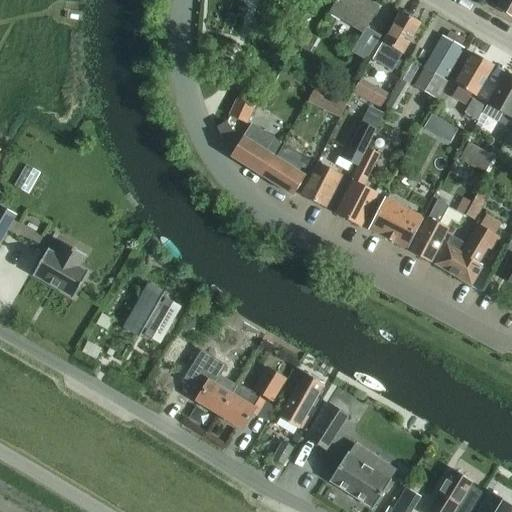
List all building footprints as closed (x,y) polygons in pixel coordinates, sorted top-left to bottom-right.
[(366,60),(381,35),(367,27),(379,7),(367,0),(334,0),(328,12),(363,32),(352,51),(366,60)] [(511,0),(499,0),(495,7),(511,17),(511,0)] [(383,42),(372,59),(392,71),(396,64),(402,53),(420,22),(401,11),(383,42)] [(301,29),(293,43),(305,49),(313,35),(301,29)] [(442,35),(423,68),(444,80),(445,80),(464,48),(461,46),(445,36),(442,35)] [(493,65),(473,53),(455,84),(475,96),(493,65)] [(511,75),(505,72),(487,103),(482,113),(497,122),(502,112),(511,117),(511,75)] [(399,78),(385,105),(393,109),(408,83),(399,78)] [(377,88),(369,101),(380,108),(388,94),(377,88)] [(247,122),(253,108),(255,109),(260,99),(241,90),(236,100),(230,114),(247,122)] [(346,105),(328,97),(327,98),(317,93),(313,103),(323,108),(324,106),(341,115),(346,105)] [(477,120),(485,106),(472,98),(464,113),(477,120)] [(430,114),(423,126),(432,131),(439,119),(430,114)] [(227,121),(218,127),(225,139),(234,134),(227,121)] [(361,121),(343,158),(357,165),(358,166),(367,147),(377,129),(376,128),(364,122),(361,121)] [(250,125),(231,156),(262,175),(274,155),(266,151),(274,137),(252,122),(250,125)] [(468,142),(459,159),(484,172),(488,175),(496,159),(495,158),(493,157),(494,156),(468,142)] [(274,155),(262,175),(292,194),(305,175),(302,173),(310,160),(284,143),(278,153),(276,156),(274,155)] [(492,145),(489,151),(496,154),(499,149),(492,145)] [(352,181),(336,212),(361,225),(377,193),(364,186),(367,179),(380,153),(367,147),(358,166),(351,180),(352,181)] [(317,162),(300,195),(326,207),(342,174),(317,162)] [(474,219),(487,193),(479,189),(466,214),(474,219)] [(386,199),(370,230),(407,249),(423,217),(386,199)] [(438,200),(411,251),(430,261),(447,230),(448,230),(452,222),(460,226),(466,215),(438,200)] [(0,206),(0,241),(15,215),(0,206)] [(446,244),(435,263),(471,285),(482,266),(477,263),(487,247),(491,249),(493,250),(500,237),(499,236),(497,235),(495,234),(501,223),(486,213),(479,224),(477,223),(466,243),(451,235),(446,244)] [(33,274),(74,297),(88,273),(78,267),(85,255),(65,243),(57,255),(47,250),(33,274)] [(149,282),(123,327),(138,336),(143,327),(147,329),(144,333),(160,342),(181,306),(165,297),(162,302),(158,300),(164,291),(149,282)] [(240,331),(233,343),(250,353),(257,341),(240,331)] [(271,398),(284,378),(267,367),(254,388),(271,398)] [(199,368),(191,382),(204,390),(198,400),(220,414),(232,393),(231,392),(236,384),(219,373),(215,379),(199,368)] [(304,372),(286,403),(279,416),(299,428),(324,383),(304,372)] [(232,393),(220,414),(243,428),(252,413),(255,415),(264,400),(256,394),(253,393),(238,384),(237,383),(236,384),(231,392),(232,393)] [(320,412),(304,436),(325,450),(341,426),(348,416),(326,402),(320,412)] [(295,432),(291,440),(296,443),(301,435),(295,432)] [(293,447),(282,441),(272,459),(283,464),(293,447)] [(348,453),(330,483),(372,509),(390,479),(348,453)] [(427,511),(454,511),(471,485),(473,481),(453,469),(427,511)] [(471,485),(454,511),(469,511),(482,492),(471,485)] [(511,504),(491,491),(477,511),(509,511),(511,508),(511,504)] [(396,501),(389,511),(410,511),(412,510),(396,501)]
